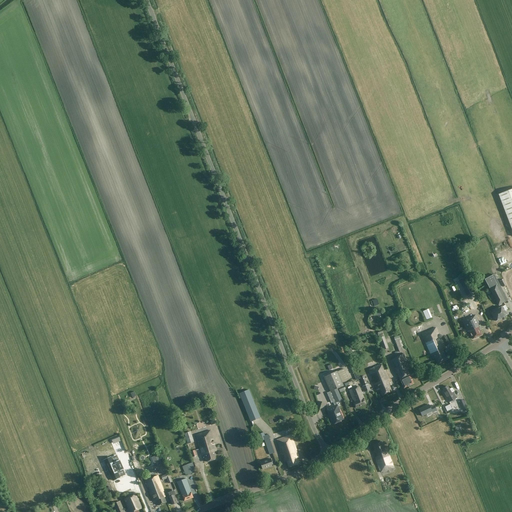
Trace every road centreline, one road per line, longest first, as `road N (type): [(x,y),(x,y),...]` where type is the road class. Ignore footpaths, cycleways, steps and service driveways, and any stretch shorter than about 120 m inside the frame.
road 1 (unclassified): [(327,452),(146,0)]
road 2 (tertiary): [(327,452),(498,343)]
road 3 (tertiary): [(195,511),(291,475),(327,452)]
